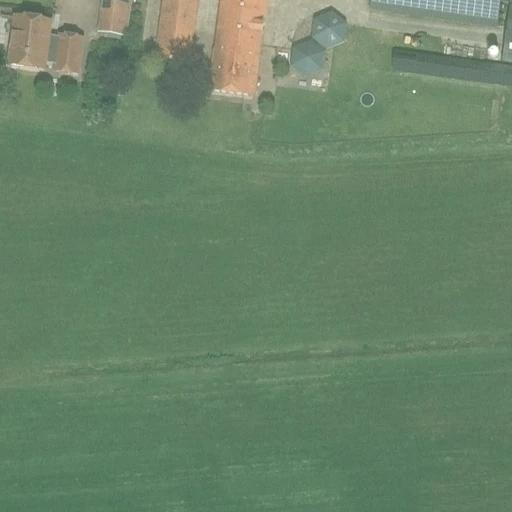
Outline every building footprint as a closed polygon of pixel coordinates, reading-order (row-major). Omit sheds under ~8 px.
[(130,0),(106,0),(102,31),(125,35),(130,0)] [(189,67),(197,0),(163,0),(155,62),(189,67)] [(220,0),(210,92),(254,97),(265,0),(220,0)] [(511,4),(511,0),(370,0),(369,10),(495,29),(499,2),(511,4)] [(511,64),(511,7),(510,7),(501,63),(511,64)] [(345,43),(347,25),(332,13),(313,20),(312,39),(310,41),(292,49),(290,68),(305,79),(322,72),(325,54),(327,51),(345,43)] [(15,18),(7,66),(45,72),(46,63),(56,64),(55,72),(78,76),(83,40),(60,36),(59,40),(50,38),(52,23),(15,18)] [(337,47),(331,59),(344,66),(350,54),(337,47)] [(511,68),(395,52),(392,69),(511,87),(511,68)]
